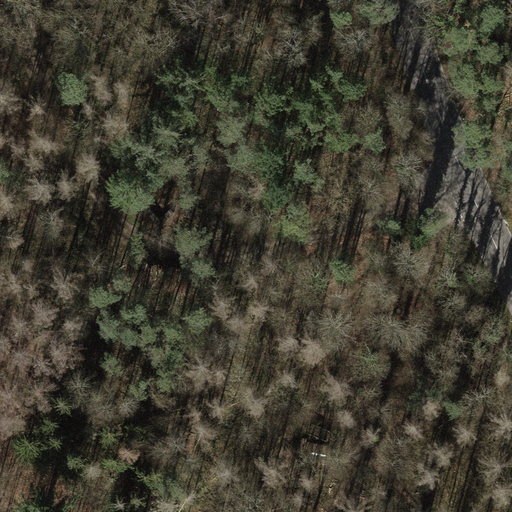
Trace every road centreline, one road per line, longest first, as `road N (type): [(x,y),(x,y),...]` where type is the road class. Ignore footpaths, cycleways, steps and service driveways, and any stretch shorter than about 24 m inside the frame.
road 1 (track): [(21,0),(48,119),(94,199),(149,249),(238,253),(409,214),(469,188)]
road 2 (unclassified): [(402,0),(469,188),(511,275)]
